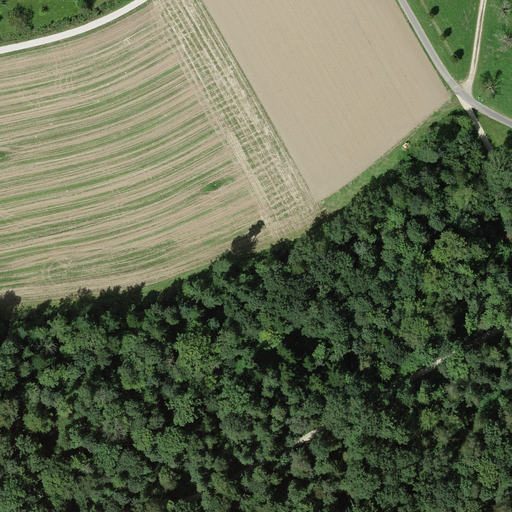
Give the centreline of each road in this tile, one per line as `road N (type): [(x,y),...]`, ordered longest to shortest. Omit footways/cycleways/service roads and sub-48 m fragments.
road 1 (track): [(164,511),(511,322)]
road 2 (track): [(146,0),(44,42),(0,51)]
road 3 (track): [(468,103),(402,0)]
